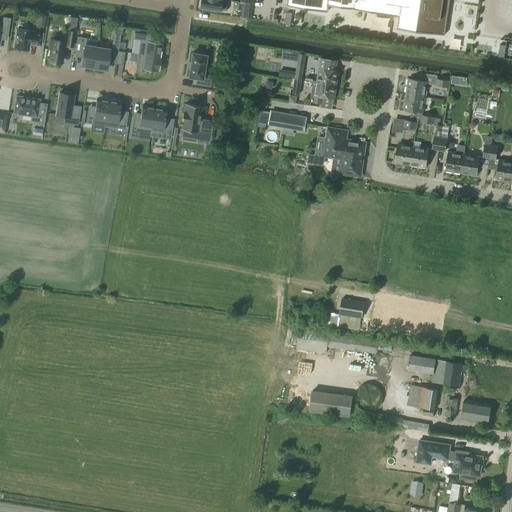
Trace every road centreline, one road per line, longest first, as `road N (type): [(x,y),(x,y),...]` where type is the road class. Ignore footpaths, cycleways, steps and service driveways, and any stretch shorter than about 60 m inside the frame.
road 1 (residential): [(511,197),(383,178),(382,117)]
road 2 (residential): [(179,35),(166,92),(37,74)]
